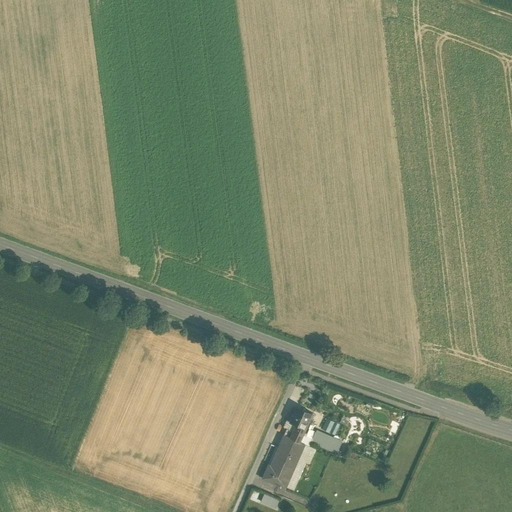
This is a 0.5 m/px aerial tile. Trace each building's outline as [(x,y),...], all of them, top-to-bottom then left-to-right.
[(312,413),(296,406),(293,413),(291,418),(289,422),(296,425),(305,429),(312,413)] [(327,418),(322,429),(336,435),(341,423),(327,418)] [(289,422),(287,421),(283,428),(286,430),(286,429),(293,432),(296,425),(289,422)] [(293,432),(290,438),(299,442),(305,429),(296,425),(293,432)] [(293,432),(286,429),(286,430),(284,435),(284,436),(290,438),(293,432)] [(340,444),(315,432),(311,441),(336,452),(340,444)] [(290,438),(284,436),(279,447),(296,454),(296,455),(299,456),(304,444),(299,442),(290,438)] [(296,454),(279,447),(270,466),(269,466),(263,478),(285,487),(290,475),(288,474),(296,455),(296,454)] [(276,509),(280,500),(264,492),(260,501),(276,509)]
